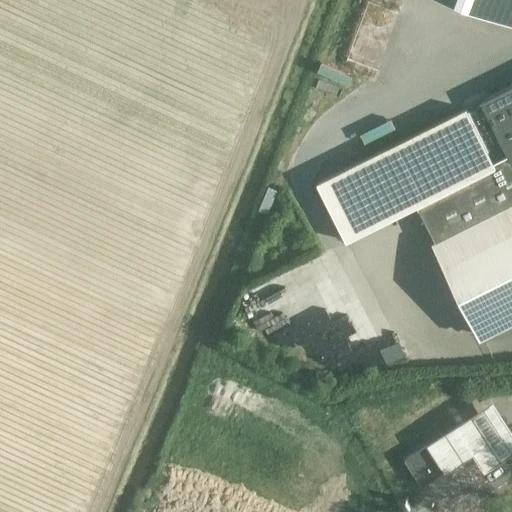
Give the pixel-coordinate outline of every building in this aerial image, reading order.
[(511,0),(455,0),(511,21),(511,0)] [(511,84),(479,100),(481,104),(506,154),(509,159),(511,157),(511,84)] [(481,104),(467,111),(466,108),(315,180),(344,237),(495,166),(492,161),(506,154),(481,104)] [(511,204),(436,243),(483,336),(511,321),(511,204)] [(401,340),(381,346),(385,360),(405,354),(401,340)] [(472,454),(484,473),(511,455),(511,435),(492,404),(429,443),(446,470),(472,454)] [(446,470),(429,443),(404,458),(404,459),(404,460),(420,485),(420,486),(421,486),(422,486),(446,470)]
